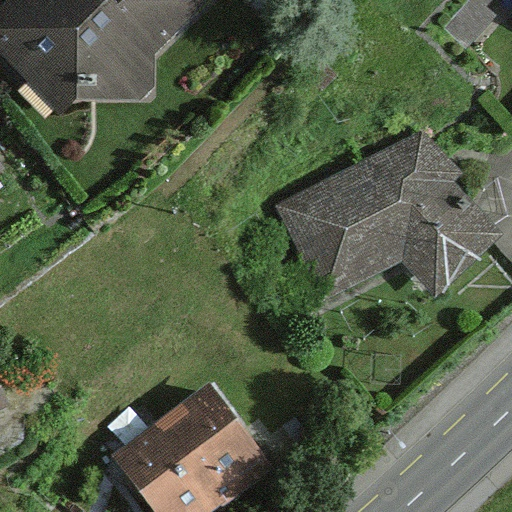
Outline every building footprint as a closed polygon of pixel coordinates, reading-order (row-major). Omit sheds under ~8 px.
[(33,0),(0,36),(87,116),(177,106),(181,58),(229,7),(220,0),(33,0)] [(0,148),(0,200),(28,188),(0,148)] [(511,242),(443,149),(297,213),(345,317),(424,277),(448,310),(511,258),(511,242)] [(12,382),(0,387),(0,429),(28,416),(12,382)] [(223,400),(137,466),(172,511),(242,511),(285,480),(223,400)]
